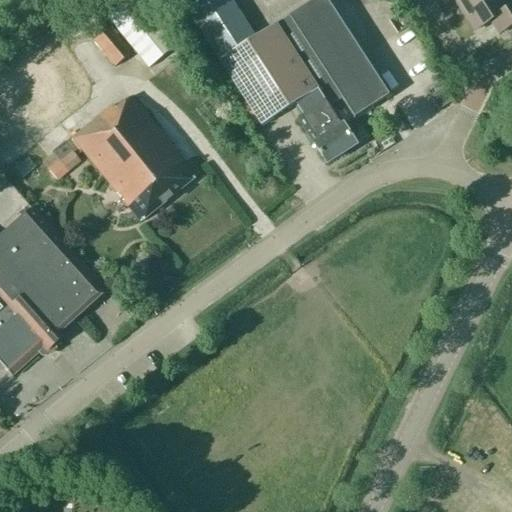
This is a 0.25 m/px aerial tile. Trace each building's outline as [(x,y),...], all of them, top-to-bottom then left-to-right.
[(127,0),(106,17),(148,69),(176,46),(137,0),(127,0)] [(318,90),(315,85),(276,25),(255,38),(230,0),(203,0),(186,11),(219,61),(261,126),(297,104),(316,91),(318,90)] [(323,103),(328,100),(342,123),(388,95),(326,0),(314,0),(276,25),(315,85),(318,90),(316,91),(323,103)] [(453,0),(461,11),(478,0),(453,0)] [(511,0),(478,0),(461,11),(474,31),(495,18),(504,31),(511,26),(511,0)] [(263,9),(251,17),(259,31),(272,23),(263,9)] [(110,28),(94,42),(115,67),(131,54),(110,28)] [(87,71),(99,63),(87,43),(75,51),(87,71)] [(342,123),(328,100),(323,103),(316,91),(297,104),(304,116),(299,118),(298,119),(298,120),(299,120),(314,144),(326,164),(356,145),(342,123)] [(131,97),(116,109),(113,105),(72,139),(140,223),(196,177),(131,97)] [(72,152),(59,162),(68,172),(81,162),(72,152)] [(42,164),(49,176),(62,168),(55,156),(42,164)] [(106,292),(31,209),(0,236),(0,364),(12,378),(13,377),(12,376),(39,352),(43,355),(48,355),(54,350),(54,344),(67,332),(64,329),(95,301),(95,302),(106,292)]
